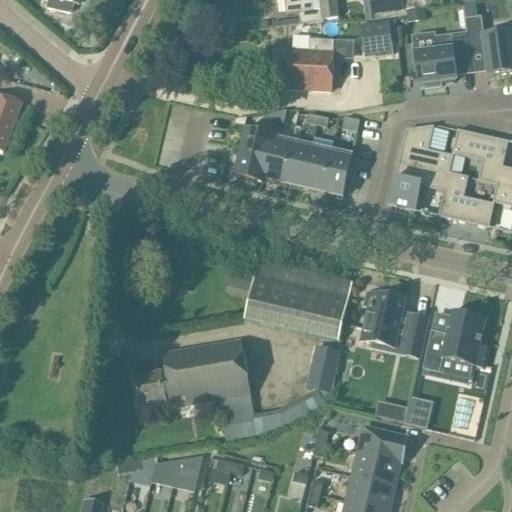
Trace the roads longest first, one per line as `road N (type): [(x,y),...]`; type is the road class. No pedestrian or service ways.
road 1 (tertiary): [(366,245),(58,167)]
road 2 (residential): [(483,106),(395,117),(366,245)]
road 3 (tertiary): [(511,279),(366,245)]
road 4 (residential): [(444,511),(493,468),(511,396)]
road 5 (unclassified): [(101,95),(0,6)]
